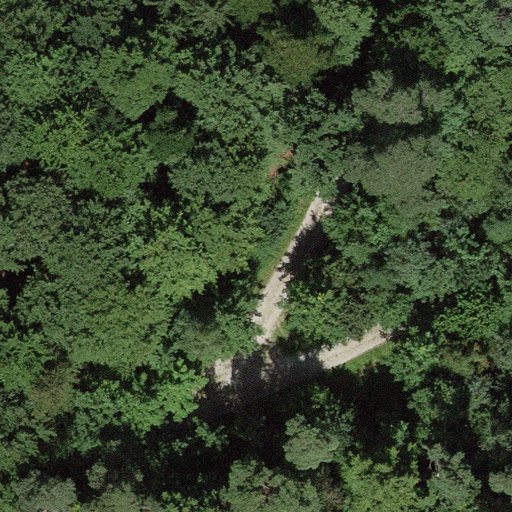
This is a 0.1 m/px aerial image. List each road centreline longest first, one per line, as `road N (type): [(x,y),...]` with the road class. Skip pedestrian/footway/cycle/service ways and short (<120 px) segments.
road 1 (track): [(0,491),(200,418),(511,272)]
road 2 (track): [(200,418),(262,332),(346,175),(416,0)]
